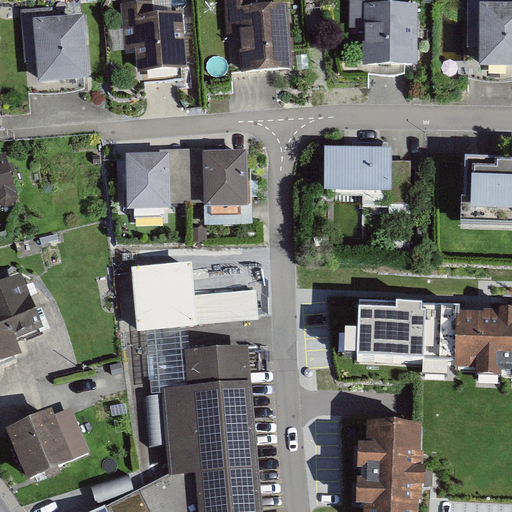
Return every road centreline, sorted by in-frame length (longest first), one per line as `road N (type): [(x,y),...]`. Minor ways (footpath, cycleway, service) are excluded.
road 1 (residential): [(283,129),(289,404),(300,511)]
road 2 (residential): [(283,129),(251,122),(9,134)]
road 3 (residential): [(511,118),(321,118),(283,129)]
